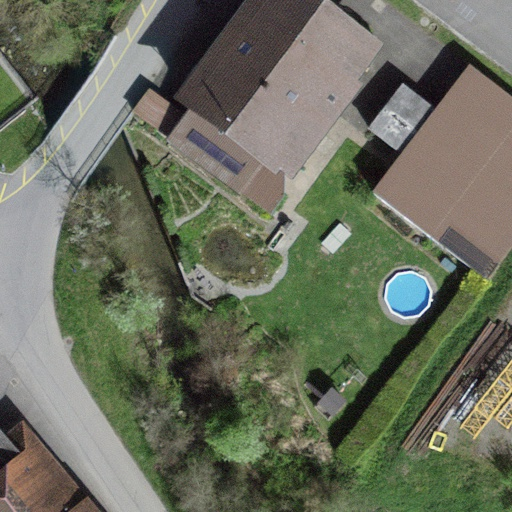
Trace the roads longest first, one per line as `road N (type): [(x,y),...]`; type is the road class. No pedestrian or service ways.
road 1 (unclassified): [(0,245),(172,0)]
road 2 (unclassified): [(142,511),(39,350),(0,269)]
